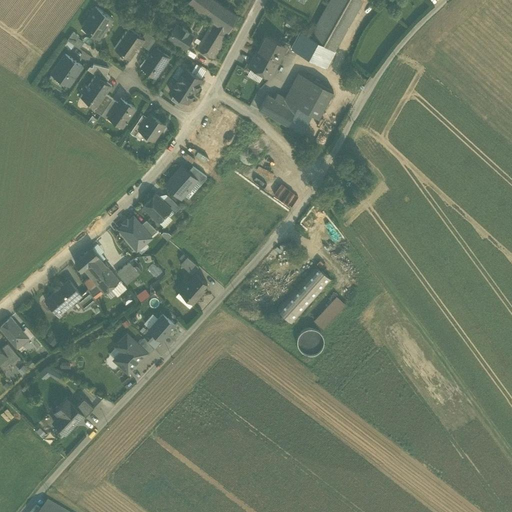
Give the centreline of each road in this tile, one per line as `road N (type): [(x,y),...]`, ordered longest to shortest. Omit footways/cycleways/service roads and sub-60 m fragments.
road 1 (residential): [(444,0),(385,63),(282,230),(24,511)]
road 2 (track): [(511,457),(314,187)]
road 3 (residential): [(191,124),(121,205),(0,309)]
road 4 (residential): [(261,0),(191,124)]
road 5 (track): [(318,180),(250,113),(212,92)]
